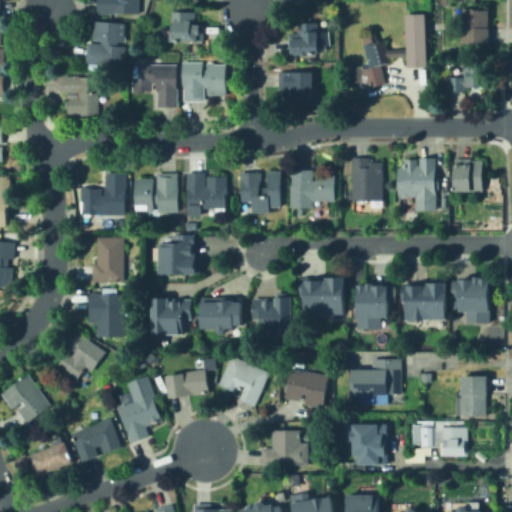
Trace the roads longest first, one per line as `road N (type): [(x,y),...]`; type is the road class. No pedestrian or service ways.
road 1 (residential): [(41,148),(90,140),(282,140),(346,126)]
road 2 (residential): [(511,242),(278,241),(259,252)]
road 3 (residential): [(41,148),(57,279),(44,311),(0,349)]
road 4 (residential): [(210,450),(45,511)]
road 5 (residential): [(346,126),(511,126)]
road 6 (residential): [(41,148),(32,42),(49,13)]
road 7 (residential): [(251,141),(250,12)]
